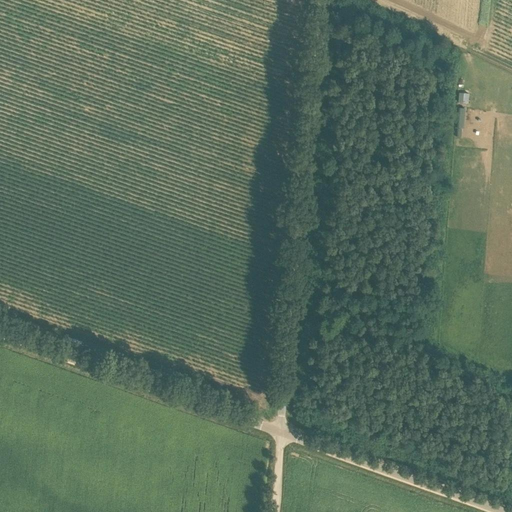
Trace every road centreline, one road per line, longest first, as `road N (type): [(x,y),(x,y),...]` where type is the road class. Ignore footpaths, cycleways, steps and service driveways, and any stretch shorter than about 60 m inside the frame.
road 1 (unclassified): [(279,437),(322,0)]
road 2 (tertiary): [(279,437),(0,331)]
road 3 (tertiary): [(511,510),(279,437)]
road 4 (track): [(295,279),(511,378)]
road 5 (track): [(370,0),(511,68)]
